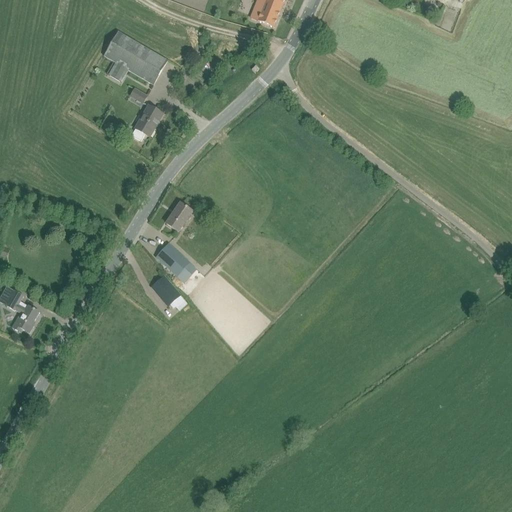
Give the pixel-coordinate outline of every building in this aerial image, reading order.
[(263,0),(266,1),(258,22),(274,29),(285,0),(263,0)] [(109,75),(121,82),(128,70),(154,86),(168,62),(119,32),(104,56),(116,63),(109,75)] [(143,105),(148,97),(134,89),(130,97),(143,105)] [(141,142),(145,135),(150,138),(163,115),(149,107),(132,136),(141,142)] [(194,213),(189,210),(181,204),(167,224),(179,233),(194,213)] [(157,258),(178,277),(184,283),(197,270),(190,264),(169,245),(157,258)] [(4,247),(0,254),(0,255),(5,259),(10,250),(4,247)] [(152,288),(159,295),(167,305),(169,303),(178,313),(188,305),(179,295),(164,278),(152,288)] [(40,313),(31,308),(29,307),(27,310),(19,305),(24,297),(7,287),(0,299),(0,302),(15,312),(16,311),(21,314),(12,329),(21,334),(23,331),(30,335),(34,327),(32,326),(40,313)]
